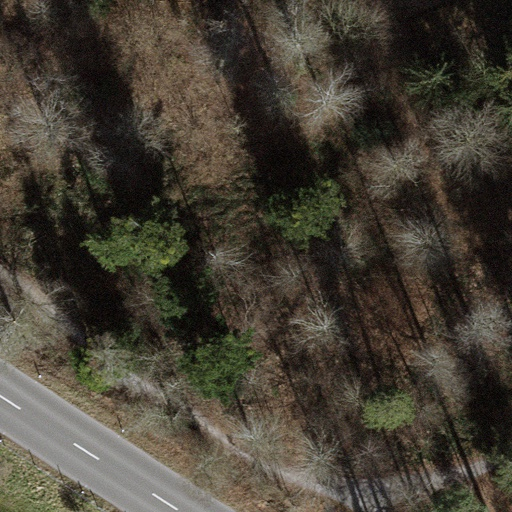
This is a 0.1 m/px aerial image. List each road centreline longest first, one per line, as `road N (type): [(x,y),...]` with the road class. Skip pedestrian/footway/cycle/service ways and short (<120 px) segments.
road 1 (track): [(349,497),(334,497),(0,266)]
road 2 (tertiary): [(180,511),(0,395)]
road 3 (track): [(511,456),(349,497)]
